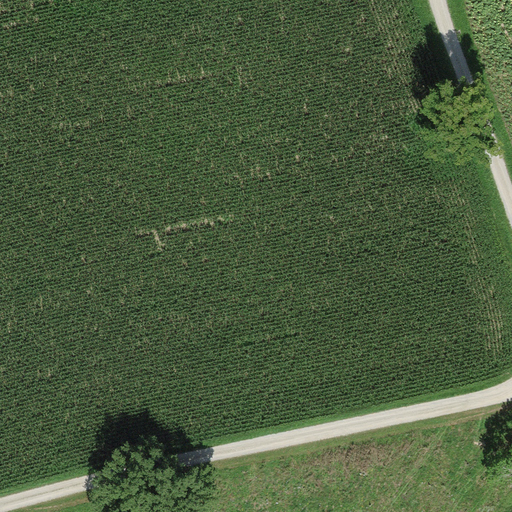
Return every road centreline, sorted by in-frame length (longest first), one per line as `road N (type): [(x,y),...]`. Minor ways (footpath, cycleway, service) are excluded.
road 1 (track): [(0,505),(214,464),(511,392)]
road 2 (track): [(511,205),(439,0)]
